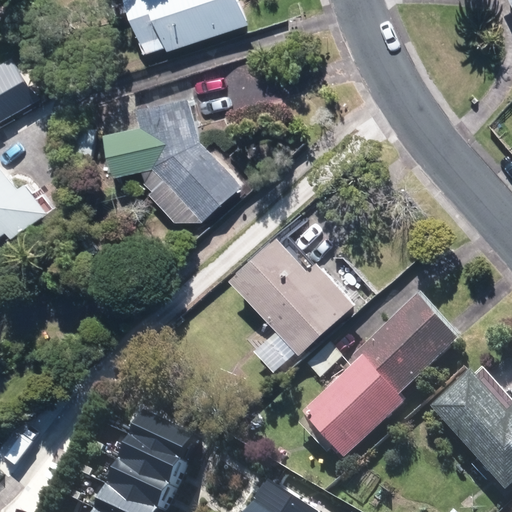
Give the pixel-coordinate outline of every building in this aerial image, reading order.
[(241,0),(129,0),(148,55),(170,47),(172,53),(250,27),(241,0)] [(18,62),(0,72),(0,128),(1,128),(0,125),(41,102),(18,62)] [(121,178),(143,172),(151,182),(149,184),(158,193),(155,196),(179,223),(204,224),(245,188),(205,144),(194,101),(143,114),(147,129),(111,139),(121,178)] [(92,162),(98,130),(82,127),(76,159),(92,162)] [(0,164),(0,240),(10,233),(15,239),(47,215),(28,189),(22,194),(0,164)] [(283,242),(237,283),(302,355),(356,307),(321,268),(313,276),(283,242)] [(307,415),(347,460),(407,406),(398,396),(458,344),(421,302),(357,359),(363,366),(307,415)] [(475,377),(436,411),(508,493),(511,489),(511,418),(511,419),(475,377)] [(188,463),(200,439),(140,411),(129,435),(188,463)] [(177,487),(188,463),(129,435),(117,459),(177,487)] [(165,511),(177,487),(117,459),(106,483),(165,511)] [(311,511),(349,511),(355,504),(287,462),(271,487),(311,511)] [(356,462),(337,489),(367,510),(386,484),(356,462)] [(104,511),(165,511),(106,483),(95,507),(104,511)] [(255,511),(311,511),(271,487),(255,511)]
